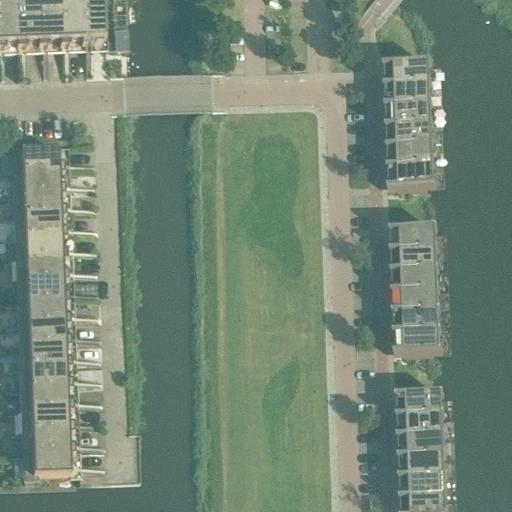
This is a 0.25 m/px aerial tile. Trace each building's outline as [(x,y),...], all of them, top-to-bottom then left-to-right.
[(104,51),(102,0),(96,0),(80,1),(81,52),(104,51)] [(60,53),(58,1),(36,2),(38,54),(60,53)] [(81,52),(80,1),(58,1),(60,53),(81,52)] [(38,54),(36,2),(15,3),(17,55),(38,54)] [(0,55),(17,55),(15,3),(0,3),(0,55)] [(431,92),(430,73),(422,73),(422,71),(383,72),(383,75),(385,75),(385,92),(384,93),(384,94),(431,92)] [(432,113),(431,92),(384,94),(384,95),(386,95),(386,113),(385,113),(385,114),(432,113)] [(432,133),(432,113),(385,114),(385,116),(386,116),(387,133),(386,133),(386,135),(432,133)] [(433,153),(432,133),(386,135),(386,136),(387,136),(388,154),(386,154),(386,155),(433,153)] [(434,174),(433,153),(386,155),(386,157),(388,156),(388,174),(387,174),(387,176),(434,174)] [(63,179),(62,156),(11,158),(11,181),(63,179)] [(435,193),(434,174),(387,176),(387,177),(389,177),(389,194),(388,194),(388,197),(427,196),(427,193),(435,193)] [(64,200),(63,179),(11,181),(12,202),(64,200)] [(65,222),(64,200),(12,202),(13,224),(65,222)] [(66,243),(65,222),(13,224),(14,245),(66,243)] [(437,257),(437,239),(428,239),(428,236),(390,237),(390,240),(391,240),(392,258),(390,258),(390,259),(437,257)] [(66,265),(66,243),(14,245),(15,267),(66,265)] [(438,278),(437,257),(390,259),(390,261),(392,261),(392,278),(391,278),(391,280),(438,278)] [(67,287),(66,265),(15,267),(15,289),(67,287)] [(439,298),(438,278),(391,280),(391,281),(393,281),(393,298),(392,299),(392,300),(439,298)] [(68,308),(67,287),(15,289),(16,310),(68,308)] [(439,319),(439,298),(392,300),(392,301),(393,301),(394,319),(393,319),(393,320),(439,319)] [(69,330),(68,308),(16,310),(17,332),(69,330)] [(440,339),(439,319),(393,320),(393,322),(394,322),(395,339),(393,339),(393,341),(440,339)] [(70,352),(69,330),(17,332),(18,354),(70,352)] [(441,358),(440,339),(393,341),(394,342),(395,342),(396,360),(394,360),(394,362),(433,361),(433,358),(441,358)] [(71,373),(70,352),(18,354),(19,375),(71,373)] [(71,395),(71,373),(19,375),(19,397),(71,395)] [(72,417),(71,395),(19,397),(20,419),(72,417)] [(443,423),(443,404),(435,404),(434,401),(396,403),(396,406),(397,405),(398,423),(396,423),(397,425),(443,423)] [(73,438),(72,417),(20,419),(21,440),(73,438)] [(444,443),(443,423),(397,425),(397,426),(398,426),(399,443),(397,443),(397,445),(444,443)] [(74,460),(73,438),(21,440),(22,462),(74,460)] [(445,464),(444,443),(397,445),(397,446),(399,446),(399,464),(398,464),(398,465),(445,464)] [(75,482),(74,460),(22,462),(23,489),(36,489),(36,484),(75,482)] [(446,484),(445,464),(398,465),(398,467),(400,467),(400,484),(399,484),(399,486),(446,484)] [(446,504),(446,484),(399,486),(399,487),(400,487),(401,505),(400,505),(400,506),(446,504)]
